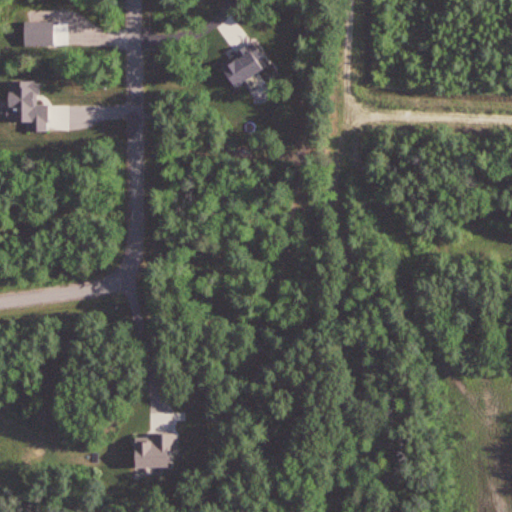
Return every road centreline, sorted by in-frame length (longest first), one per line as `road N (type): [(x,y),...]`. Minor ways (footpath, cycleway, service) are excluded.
road 1 (track): [(351,511),(352,0)]
road 2 (residential): [(0,298),(107,284),(138,253),(133,0)]
